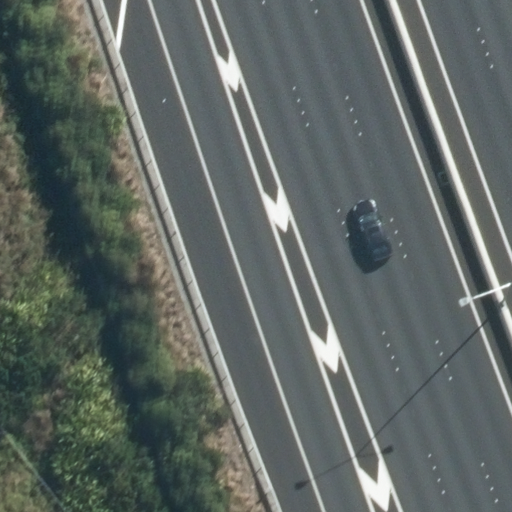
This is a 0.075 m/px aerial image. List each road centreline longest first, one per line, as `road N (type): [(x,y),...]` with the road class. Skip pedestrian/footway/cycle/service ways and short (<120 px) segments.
road 1 (motorway): [(457,511),(274,0)]
road 2 (motorway): [(328,511),(256,314),(187,0)]
